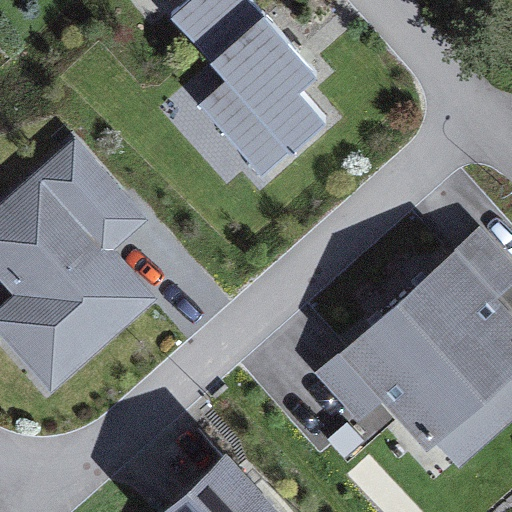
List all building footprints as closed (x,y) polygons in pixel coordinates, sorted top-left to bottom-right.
[(253,0),(183,0),(171,12),(250,102),(222,127),(262,172),(325,115),(299,85),(316,70),(253,0)] [(120,196),(74,143),(0,209),(0,265),(24,292),(0,312),(0,320),(51,379),(146,294),(86,226),(120,196)] [(511,361),(511,320),(452,253),(400,300),(480,390),(511,361)] [(428,436),(480,390),(400,300),(348,346),(428,436)] [(292,511),(226,437),(148,506),(152,511),(292,511)]
